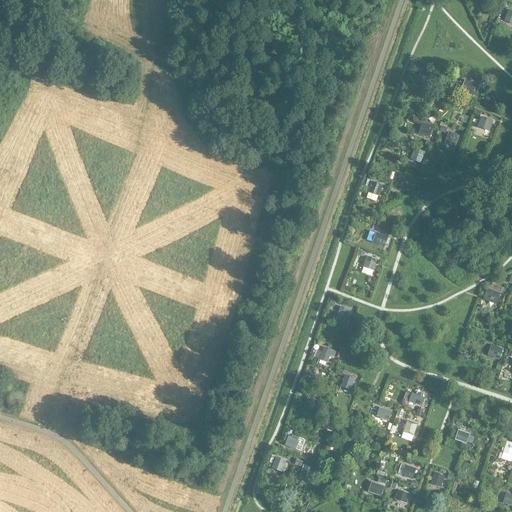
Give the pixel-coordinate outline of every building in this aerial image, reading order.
[(432,74),(422,71),(417,84),(428,87),(432,74)] [(461,91),(473,95),(477,84),(465,80),(461,91)] [(478,128),(490,132),(494,121),(482,117),(478,128)] [(435,126),(422,121),(419,131),(427,133),(426,137),(431,138),(435,126)] [(445,144),(455,147),(460,136),(449,132),(445,144)] [(415,149),(411,160),(421,164),(425,153),(415,149)] [(368,193),(379,197),(383,186),(372,182),(368,193)] [(385,248),(389,237),(376,233),(372,244),(385,248)] [(374,272),(378,260),(367,256),(363,268),(374,272)] [(497,305),(501,295),(487,290),(484,300),(497,305)] [(345,322),(346,319),(348,319),(351,311),(341,307),(336,319),(345,322)] [(500,360),(504,350),(491,345),(488,356),(500,360)] [(336,352),(324,348),(319,360),(328,363),(331,356),(334,357),(336,352)] [(351,391),(355,379),(345,375),(340,387),(351,391)] [(318,408),(322,395),(310,392),(306,404),(318,408)] [(422,407),(425,398),(423,397),(424,394),(419,393),(418,396),(412,393),(409,403),(422,407)] [(389,422),(392,412),(380,408),(377,416),(381,418),(380,419),(389,422)] [(336,420),(328,418),(324,429),(332,431),(336,420)] [(419,424),(407,421),(403,432),(415,436),(419,424)] [(470,434),(459,430),(455,440),(467,444),(470,434)] [(289,438),(286,445),(296,449),(299,442),(298,441),(299,438),(293,436),(292,439),(289,438)] [(511,456),(511,443),(507,441),(503,453),(511,456)] [(346,454),(335,450),(331,462),(342,466),(346,454)] [(282,473),(287,461),(276,457),(272,469),(282,473)] [(418,468),(407,464),(403,476),(414,480),(418,468)] [(311,481),(315,469),(304,465),(300,477),(311,481)] [(442,488),(445,477),(435,473),(431,484),(442,488)] [(385,486),(372,482),(368,493),(382,497),(385,486)] [(407,505),(411,494),(400,490),(396,502),(407,505)]
